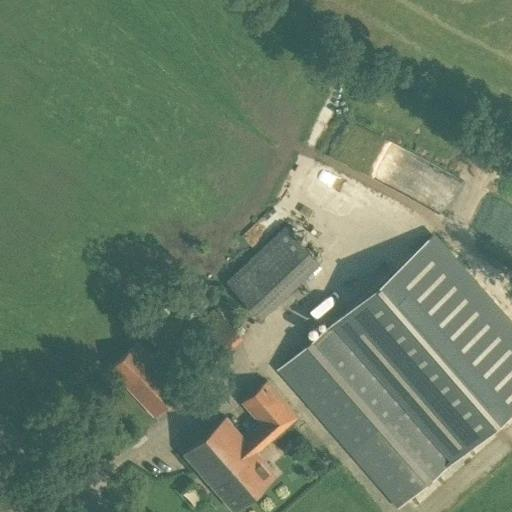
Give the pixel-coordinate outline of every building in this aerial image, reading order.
[(387,85),(375,105),(406,123),(418,103),(387,85)] [(225,281),(259,319),(319,263),(284,225),(225,281)] [(177,343),(205,373),(242,338),(214,308),(177,343)] [(276,370),(396,508),(461,451),(416,398),(341,313),(276,370)] [(108,368),(153,417),(182,390),(136,342),(108,368)] [(267,379),(240,402),(258,423),(243,436),(225,416),(182,454),(232,511),(276,474),(257,452),(299,416),(267,379)]
